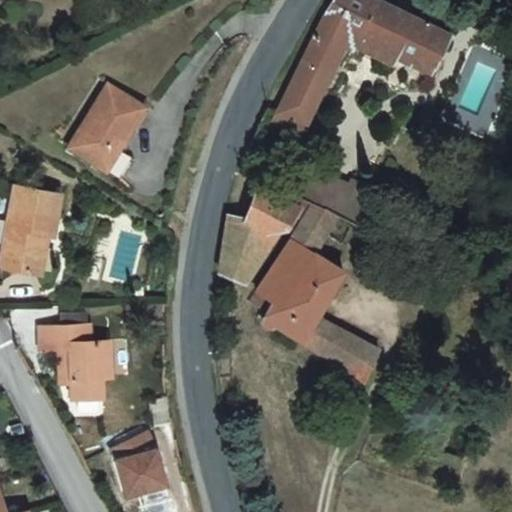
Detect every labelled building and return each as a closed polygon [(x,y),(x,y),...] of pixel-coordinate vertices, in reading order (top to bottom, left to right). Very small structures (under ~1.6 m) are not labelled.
[(313,62),(270,143),(303,163),(352,71),(381,89),(376,101),(388,108),(395,96),(421,111),(441,73),(338,13),(313,62)] [(93,105),(57,168),(95,192),(132,129),(93,105)] [(319,250),(344,211),(288,184),(266,221),(288,233),(319,250)] [(56,211),(10,204),(0,272),(0,284),(37,290),(43,253),(50,254),(56,211)] [(228,235),(224,251),(247,264),(251,265),(254,264),(260,257),(264,248),(264,239),(263,234),(260,229),(233,215),(228,235)] [(302,280),(319,250),(288,233),(278,251),(286,257),(245,320),(261,332),(252,350),(252,357),(253,363),(256,366),(260,368),(264,368),(271,357),(356,407),(376,375),(319,339),(339,307),(302,280)] [(230,315),(247,264),(224,251),(220,273),(213,305),(230,315)] [(124,391),(120,354),(99,355),(97,340),(48,343),(49,367),(67,366),(68,386),(81,386),(84,414),(119,410),(118,392),(124,391)]
